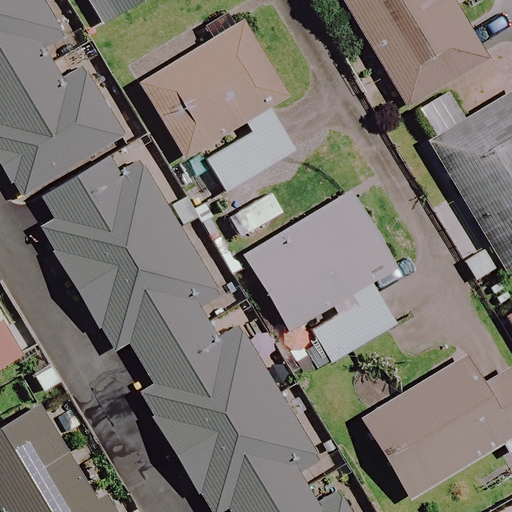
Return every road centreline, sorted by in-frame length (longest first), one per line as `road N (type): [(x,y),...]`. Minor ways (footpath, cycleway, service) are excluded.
road 1 (residential): [(497,369),(278,0)]
road 2 (unknown): [(0,206),(186,511)]
